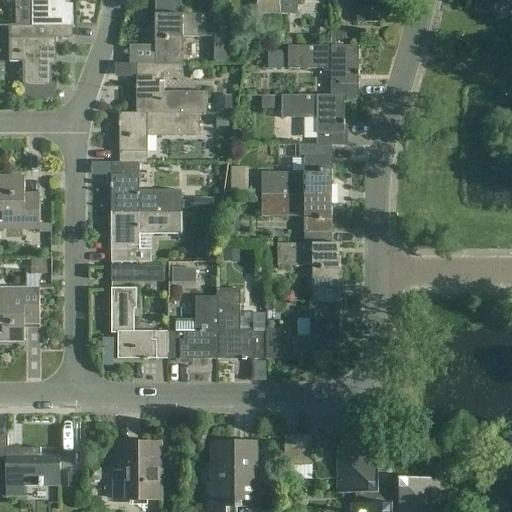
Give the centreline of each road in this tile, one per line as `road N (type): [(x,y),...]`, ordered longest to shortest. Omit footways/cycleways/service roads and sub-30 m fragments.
road 1 (residential): [(365,383),(344,397),(318,399),(78,397)]
road 2 (residential): [(375,276),(376,171),(420,0)]
road 3 (residential): [(78,397),(78,128)]
road 4 (residential): [(511,274),(375,276)]
road 5 (residential): [(78,128),(114,0)]
